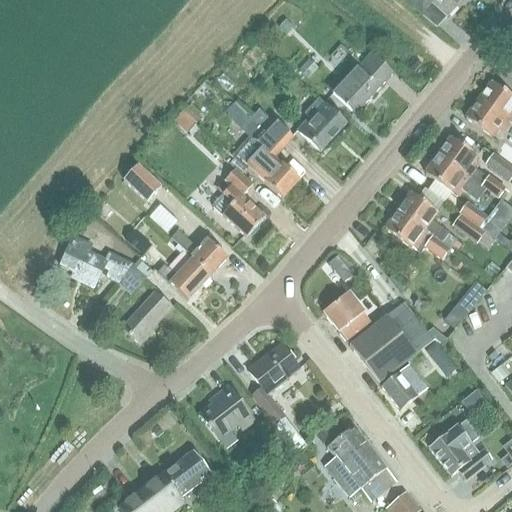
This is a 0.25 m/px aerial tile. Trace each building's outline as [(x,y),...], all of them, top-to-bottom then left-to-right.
[(401,0),(419,16),(430,4),(446,17),(460,0),(401,0)] [(285,23),(279,29),(287,36),(293,30),(285,23)] [(370,56),(333,96),(355,116),(391,76),(370,56)] [(511,100),(491,86),(479,103),(511,128),(511,127),(511,100)] [(345,127),(317,101),(304,115),(309,119),(297,132),(320,154),(345,127)] [(511,128),(479,103),(465,122),(491,141),(498,131),(505,136),(511,128)] [(187,110),(175,123),(187,133),(199,120),(187,110)] [(250,139),(232,158),(234,161),(247,172),(249,170),(282,201),(299,182),(273,160),(282,150),(262,131),(251,121),(242,131),(250,139)] [(271,121),(262,131),(282,150),(291,140),(271,121)] [(451,140),(438,159),(485,192),(498,201),(505,191),(489,179),(487,181),(470,169),(477,159),(451,140)] [(486,167),(509,184),(511,179),(511,169),(493,156),(486,167)] [(485,192),(438,159),(425,176),(453,196),(460,201),(465,195),(477,203),(485,192)] [(223,196),(212,208),(222,217),(246,240),(265,219),(241,197),(252,186),(242,176),(247,172),(234,161),(230,166),(235,171),(224,182),(230,188),(223,196)] [(147,203),(161,188),(138,165),(123,180),(147,203)] [(411,196),(398,214),(450,252),(455,244),(447,238),(448,236),(431,223),(437,215),(411,196)] [(156,197),(147,207),(160,219),(169,210),(156,197)] [(457,214),(479,230),(487,220),(464,204),(457,214)] [(450,252),(398,214),(385,233),(410,251),(417,242),(425,247),(434,254),(443,261),(450,252)] [(484,234),(461,218),(454,228),(476,244),(484,234)] [(144,258),(153,247),(134,232),(125,243),(144,258)] [(189,260),(191,262),(192,261),(210,278),(226,260),(205,241),(197,251),(177,232),(170,241),(190,260),(189,260)] [(499,236),(495,241),(506,249),(510,244),(499,236)] [(107,280),(118,286),(132,270),(131,269),(132,267),(108,256),(105,263),(87,254),(90,247),(73,239),(59,268),(73,275),(71,280),(93,291),(102,270),(110,274),(107,280)] [(188,303),(210,278),(192,261),(191,262),(178,276),(166,266),(157,275),(188,303)] [(139,263),(132,270),(145,282),(151,275),(139,263)] [(401,290),(419,276),(410,265),(392,279),(401,290)] [(145,282),(132,270),(118,286),(119,286),(132,297),(145,282)] [(94,296),(99,307),(116,299),(110,287),(94,296)] [(473,308),(483,296),(475,288),(464,300),(473,308)] [(154,295),(121,330),(141,348),(152,335),(149,333),(170,309),(154,295)] [(349,296),(323,317),(346,346),(371,326),(361,312),(349,296)] [(464,300),(445,323),(454,331),(474,308),(473,308),(464,300)] [(403,307),(349,349),(378,386),(432,344),(426,336),(403,307)] [(433,331),(426,336),(432,344),(434,341),(442,347),(446,342),(433,331)] [(262,390),(252,397),(274,426),(284,418),(267,395),(299,371),(281,347),(259,363),(248,371),(262,390)] [(450,364),(441,371),(447,379),(456,372),(450,364)] [(408,368),(381,390),(400,414),(427,393),(408,368)] [(500,368),(491,376),(499,386),(508,378),(500,368)] [(218,442),(238,426),(243,432),(255,422),(228,387),(216,397),(219,401),(198,417),(218,442)] [(478,456),(471,448),(480,441),(466,424),(457,431),(457,430),(430,451),(451,478),(458,472),(465,482),(490,462),(482,453),(478,456)] [(396,484),(353,430),(327,450),(335,460),(324,469),(333,480),(344,472),(370,504),(396,484)] [(210,477),(192,454),(119,510),(120,511),(172,511),(182,505),(179,501),(210,477)] [(498,463),(483,475),(490,483),(505,471),(498,463)] [(419,511),(405,495),(389,508),(392,511),(419,511)] [(269,500),(262,510),(265,511),(271,511),(276,505),(269,500)]
